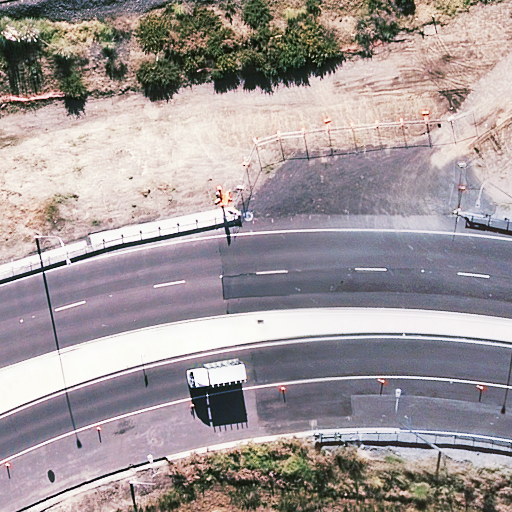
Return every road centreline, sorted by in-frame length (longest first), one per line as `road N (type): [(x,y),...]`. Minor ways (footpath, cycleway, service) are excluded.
road 1 (trunk): [(511,388),(320,376),(168,399),(0,455)]
road 2 (trunk): [(0,323),(263,262),(511,275)]
road 3 (track): [(396,263),(403,209),(427,169),(511,86)]
